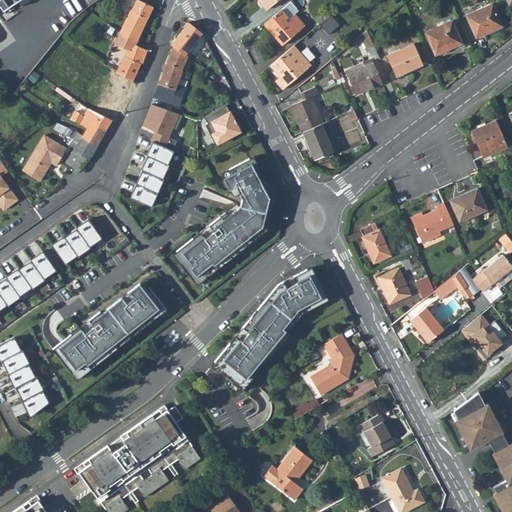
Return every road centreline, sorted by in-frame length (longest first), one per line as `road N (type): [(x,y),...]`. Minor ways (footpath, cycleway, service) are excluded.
road 1 (residential): [(325,236),(471,511)]
road 2 (residential): [(0,257),(85,195),(102,195),(211,330)]
road 3 (residential): [(0,495),(136,401),(211,330)]
road 4 (residential): [(36,213),(107,159),(132,123),(181,0)]
road 5 (residential): [(328,200),(511,53)]
road 6 (residential): [(203,0),(307,196)]
road 7 (residential): [(211,330),(303,236)]
